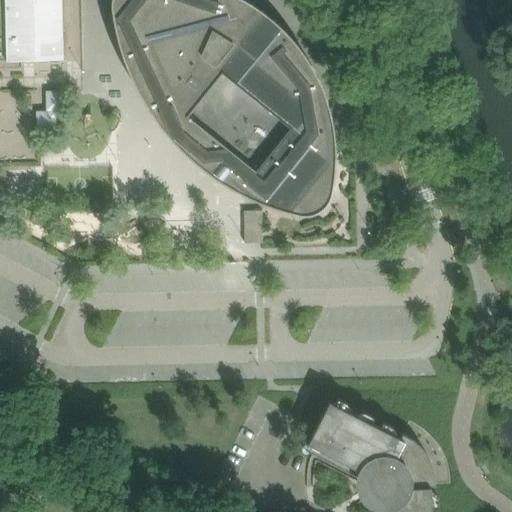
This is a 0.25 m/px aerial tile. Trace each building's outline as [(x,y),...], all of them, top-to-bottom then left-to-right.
[(0,0),(0,60),(66,59),(66,47),(64,0),(0,0)] [(330,109),(328,102),(326,96),(324,89),(321,83),(318,76),(315,70),(311,64),(307,58),(303,52),(299,46),(285,30),(278,23),(275,20),(268,14),(261,9),(253,4),(247,0),(112,0),(112,6),(112,10),(114,20),(115,26),(116,32),(118,38),(119,44),(121,49),(125,61),(127,67),(130,72),(132,78),(135,83),(138,89),(140,94),(143,99),(146,104),(158,120),(162,127),(170,136),(178,145),(182,149),(186,153),(191,157),(195,161),(205,169),(209,172),(219,179),(229,185),(234,188),(240,191),(243,193),(247,195),(264,203),(288,211),(293,213),(298,213),(303,214),(309,214),(312,213),(316,212),(320,210),(323,207),(326,204),(329,201),(331,197),(333,193),(333,189),(334,185),(335,179),(335,173),(336,166),(336,160),(336,154),(336,147),(336,141),(335,134),(334,128),(333,122),(330,109)] [(45,89),(44,109),(36,109),(35,128),(55,128),(55,109),(64,109),(64,89),(45,89)] [(263,243),(263,210),(244,211),(245,243),(263,243)] [(409,436),(403,433),(400,438),(399,437),(400,436),(330,401),(308,443),(378,479),(379,478),(383,480),(385,483),(386,488),(384,488),(385,511),(432,511),(431,486),(430,485),(434,484),(436,484),(436,478),(435,471),(433,465),(431,459),(427,453),(424,448),(419,443),(414,439),(409,436)]
